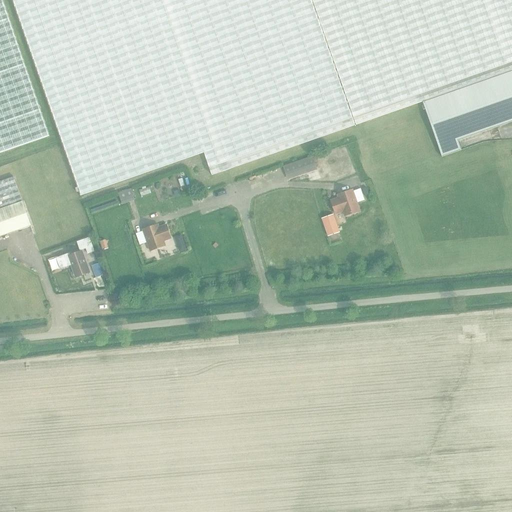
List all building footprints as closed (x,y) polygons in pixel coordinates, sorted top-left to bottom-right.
[(0,0),(0,153),(49,136),(1,0),(0,0)] [(312,0),(13,0),(82,196),(201,154),(204,153),(209,168),(353,118),(312,0)] [(511,0),(312,0),(353,118),(419,95),(442,157),(461,150),(458,141),(511,121),(511,0)] [(22,201),(13,177),(0,181),(0,236),(31,226),(22,201)] [(343,211),(345,216),(359,211),(352,190),(337,195),(338,198),(331,201),(335,214),(343,211)] [(163,241),(171,238),(166,225),(156,228),(154,228),(154,227),(154,226),(143,230),(150,251),(165,245),(163,241)] [(332,228),(335,238),(342,235),(339,226),(332,228)] [(76,242),(78,249),(88,246),(85,239),(76,242)] [(108,270),(105,258),(103,259),(101,251),(94,253),(100,273),(108,270)] [(69,256),(76,277),(89,272),(81,252),(69,256)]
